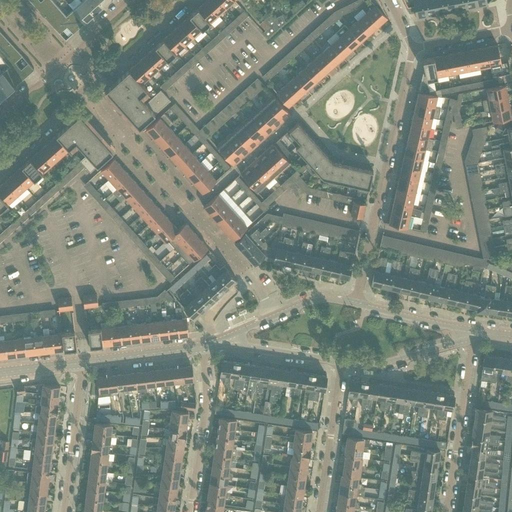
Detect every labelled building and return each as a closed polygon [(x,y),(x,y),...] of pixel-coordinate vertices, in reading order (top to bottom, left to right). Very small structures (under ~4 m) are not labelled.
[(41,0),(35,6),(51,24),(57,19),(60,21),(66,16),(51,0),(41,0)] [(96,0),(83,0),(82,2),(94,15),(103,7),(96,0)] [(219,0),(206,0),(206,1),(218,15),(226,8),(219,0)] [(300,0),(291,9),(293,14),(305,3),(302,0),(300,0)] [(377,26),(387,18),(378,0),(369,0),(374,5),(366,13),(377,26)] [(423,0),(412,0),(416,17),(416,18),(426,16),(423,0)] [(433,0),(423,0),(426,16),(436,14),(433,0)] [(444,0),(433,0),(436,14),(446,12),(444,0)] [(454,0),(444,0),(446,12),(457,10),(454,0)] [(465,0),(454,0),(457,10),(467,8),(465,0)] [(206,1),(198,8),(210,22),(218,15),(206,1)] [(82,2),(73,10),(85,23),(94,15),(82,2)] [(198,8),(190,15),(203,29),(210,22),(198,8)] [(57,19),(51,24),(59,33),(66,27),(73,34),(85,23),(73,10),(66,16),(60,21),(57,19)] [(241,13),(236,18),(239,21),(244,16),(241,13)] [(368,34),(377,26),(366,13),(357,21),(368,34)] [(265,30),(263,31),(268,37),(278,28),(273,19),(270,14),(264,20),(269,27),(265,30)] [(190,15),(181,23),(194,37),(203,29),(190,15)] [(282,15),(273,19),(278,28),(285,22),(285,21),(282,15)] [(233,20),(228,25),(231,29),(236,23),(233,20)] [(259,23),(265,30),(269,27),(264,20),(259,23)] [(359,42),(368,34),(357,21),(348,29),(359,42)] [(181,23),(172,31),(185,45),(194,37),(181,23)] [(225,27),(220,33),(223,36),(228,31),(225,27)] [(351,50),(359,42),(348,29),(339,37),(351,50)] [(172,31),(163,39),(176,53),(185,45),(172,31)] [(335,33),(326,41),(330,45),(342,58),(351,50),(339,37),(335,33)] [(0,37),(0,56),(9,67),(14,62),(15,61),(22,56),(19,53),(3,35),(0,37)] [(217,35),(212,39),(215,43),(220,38),(217,35)] [(163,39),(156,46),(168,60),(176,53),(163,39)] [(210,41),(203,47),(206,51),(213,45),(210,41)] [(342,58),(330,45),(321,53),(333,66),(342,58)] [(498,45),(486,47),(490,66),(491,72),(502,70),(501,64),(501,62),(498,45)] [(156,46),(147,54),(159,68),(168,60),(156,46)] [(486,47),(476,49),(479,68),(490,66),(486,47)] [(201,49),(194,55),(197,59),(204,53),(201,49)] [(476,49),(465,51),(469,70),(479,68),(476,49)] [(465,51),(454,53),(458,72),(469,70),(465,51)] [(324,74),(333,66),(321,53),(312,61),(324,74)] [(454,53),(444,55),(447,74),(458,72),(454,53)] [(147,54),(138,62),(150,76),(159,68),(147,54)] [(444,55),(433,57),(437,76),(447,74),(444,55)] [(192,57),(185,63),(188,67),(195,61),(192,57)] [(422,60),(424,67),(418,91),(430,94),(427,78),(437,76),(433,57),(422,60)] [(315,82),(324,74),(312,61),(303,69),(315,82)] [(9,67),(2,73),(14,86),(34,69),(28,63),(21,69),(14,62),(9,67)] [(138,62),(129,70),(141,84),(150,76),(138,62)] [(183,65),(178,70),(181,74),(186,69),(183,65)] [(306,90),(315,82),(303,69),(294,77),(306,90)] [(129,70),(108,88),(106,91),(139,128),(170,100),(161,90),(156,94),(153,97),(145,103),(140,97),(147,90),(129,70)] [(175,72),(169,78),(172,82),(178,76),(175,72)] [(2,73),(0,75),(0,87),(6,94),(14,86),(2,73)] [(297,98),(306,90),(294,77),(285,85),(297,98)] [(166,80),(160,86),(163,89),(169,84),(166,80)] [(297,98),(285,85),(276,93),(288,106),(297,98)] [(507,95),(505,85),(486,89),(488,99),(507,95)] [(418,91),(416,102),(435,106),(437,96),(430,94),(418,91)] [(282,122),(290,114),(273,95),(265,103),(282,122)] [(509,107),(507,96),(507,95),(488,99),(482,100),(485,112),(491,111),(509,107)] [(416,102),(413,113),(432,117),(432,118),(438,119),(440,108),(435,106),(416,102)] [(256,110),(273,129),(282,122),(265,103),(256,110)] [(491,111),(493,121),(511,118),(509,107),(491,111)] [(248,117),(265,136),(273,129),(256,110),(248,117)] [(168,127),(173,123),(164,113),(146,130),(154,139),(168,126),(168,127)] [(413,113),(411,123),(430,128),(432,118),(432,117),(413,113)] [(90,173),(113,152),(79,115),(56,135),(69,149),(71,152),(72,151),(69,148),(76,142),(87,155),(80,161),(80,162),(83,165),(90,173)] [(240,124),(257,143),(265,136),(248,117),(240,124)] [(308,135),(297,123),(284,134),(295,147),(308,135)] [(411,123),(409,134),(427,138),(430,128),(411,123)] [(509,132),(510,137),(511,136),(511,126),(507,128),(499,123),(495,129),(503,133),(509,132)] [(232,132),(249,151),(257,143),(240,124),(232,132)] [(176,135),(168,127),(168,126),(154,139),(162,148),(176,135)] [(486,127),(474,129),(475,135),(487,133),(486,127)] [(241,158),(249,151),(232,132),(224,139),(241,158)] [(487,133),(475,135),(472,145),(484,143),(487,133)] [(409,134),(406,144),(425,149),(431,151),(433,139),(427,138),(409,134)] [(56,135),(48,143),(60,157),(69,149),(56,135)] [(170,157),(184,144),(176,135),(162,148),(170,157)] [(295,147),(302,154),(315,143),(308,135),(295,147)] [(499,144),(500,148),(511,146),(511,136),(510,137),(511,142),(499,144)] [(241,158),(224,139),(216,146),(233,165),(241,158)] [(48,143),(39,151),(51,165),(60,157),(48,143)] [(302,154),(309,162),(322,150),(315,143),(302,154)] [(484,143),(472,145),(468,155),(480,153),(484,143)] [(178,166),(192,154),(184,144),(170,157),(178,166)] [(273,144),(265,152),(282,171),(290,163),(273,144)] [(406,144),(404,155),(423,159),(425,149),(406,144)] [(500,149),(491,150),(492,156),(505,154),(505,157),(511,155),(511,146),(500,148),(500,149)] [(309,162),(304,166),(306,168),(312,174),(316,170),(316,169),(329,158),(322,150),(309,162)] [(39,151),(30,159),(42,173),(51,165),(39,151)] [(265,152),(257,159),(274,178),(282,171),(265,152)] [(468,155),(466,161),(467,165),(477,163),(477,162),(480,153),(468,155)] [(186,175),(200,163),(192,154),(178,166),(186,175)] [(404,155),(402,165),(420,170),(423,159),(404,155)] [(495,164),(496,169),(511,165),(511,155),(505,157),(506,162),(495,164)] [(109,179),(122,167),(114,158),(101,170),(109,179)] [(323,177),(328,179),(332,161),(329,158),(316,169),(316,170),(323,177)] [(30,159),(22,166),(35,180),(42,173),(30,159)] [(257,159),(249,166),(266,185),(269,189),(277,181),(274,178),(257,159)] [(339,181),(342,164),(332,161),(328,179),(327,184),(338,187),(339,181)] [(186,175),(195,184),(209,172),(200,163),(186,175)] [(477,163),(467,165),(469,174),(479,172),(477,163)] [(339,181),(349,183),(353,166),(342,164),(339,181)] [(402,165),(399,176),(418,180),(420,170),(402,165)] [(508,171),(509,176),(511,175),(511,165),(496,169),(497,173),(508,171)] [(22,166),(13,174),(26,188),(35,180),(22,166)] [(266,185),(249,166),(240,174),(257,193),(266,185)] [(349,183),(358,185),(359,185),(363,168),(353,166),(349,183)] [(109,179),(117,188),(130,176),(122,167),(109,179)] [(358,185),(357,191),(368,194),(373,171),(363,168),(359,185),(358,185)] [(195,184),(202,193),(216,180),(209,172),(195,184)] [(479,172),(469,174),(470,183),(481,181),(479,172)] [(13,174),(4,182),(17,196),(26,188),(13,174)] [(499,182),(500,187),(511,184),(511,175),(509,176),(510,180),(499,182)] [(117,188),(125,197),(138,185),(130,176),(117,188)] [(399,176),(397,188),(415,192),(418,180),(399,176)] [(481,181),(470,183),(472,192),(483,190),(481,181)] [(4,182),(0,185),(0,194),(8,204),(17,196),(4,182)] [(506,196),(511,194),(511,184),(500,187),(500,192),(505,191),(506,196)] [(133,206),(146,194),(138,185),(125,197),(133,206)] [(397,188),(394,199),(413,204),(415,192),(397,188)] [(483,190),(472,192),(474,202),(485,200),(483,190)] [(133,206),(141,215),(154,203),(146,194),(133,206)] [(210,215),(225,202),(217,194),(203,207),(210,215)] [(394,199),(391,211),(410,215),(413,204),(394,199)] [(485,200),(474,202),(476,211),(486,209),(485,200)] [(350,215),(362,218),(365,204),(353,201),(350,215)] [(218,223),(232,210),(225,202),(210,215),(218,223)] [(141,215),(149,224),(162,212),(154,203),(141,215)] [(511,204),(502,206),(504,217),(511,215),(511,204)] [(486,209),(476,211),(478,220),(488,218),(486,209)] [(225,231),(239,219),(232,210),(218,223),(225,231)] [(388,223),(407,228),(411,229),(414,216),(410,215),(391,211),(388,223)] [(149,224),(157,232),(170,221),(162,212),(149,224)] [(291,228),(294,217),(284,215),(282,226),(291,228)] [(291,228),(301,230),(303,219),(294,217),(291,228)] [(488,218),(478,220),(479,230),(490,228),(488,218)] [(225,231),(233,240),(247,227),(239,219),(225,231)] [(310,232),(312,222),(303,219),(301,230),(310,232)] [(167,240),(178,230),(170,221),(157,232),(165,242),(167,240)] [(319,235),(322,224),(312,222),(310,232),(319,235)] [(167,240),(174,248),(193,231),(185,223),(178,230),(167,240)] [(328,237),(331,226),(322,224),(319,235),(328,237)] [(338,239),(340,228),(331,226),(328,237),(338,239)] [(241,249),(248,256),(258,247),(263,243),(260,240),(269,231),(266,227),(260,233),(241,249)] [(347,241),(349,230),(340,228),(338,239),(347,241)] [(490,228),(479,230),(481,239),(492,237),(490,228)] [(242,235),(235,242),(241,249),(260,233),(260,232),(259,232),(256,229),(248,236),(245,233),(242,235)] [(356,243),(359,232),(349,230),(347,241),(356,243)] [(174,248),(181,256),(200,239),(193,231),(174,248)] [(261,258),(274,261),(278,241),(279,238),(276,237),(271,246),(270,250),(263,249),(261,251),(258,247),(248,256),(254,264),(261,258)] [(278,241),(274,261),(283,263),(289,238),(284,237),(283,242),(279,241),(278,241)] [(382,237),(379,247),(390,250),(392,239),(382,237)] [(492,237),(481,239),(483,249),(494,247),(492,237)] [(283,263),(292,265),(295,252),(297,245),(292,244),(293,239),(289,238),(283,263)] [(200,239),(181,256),(189,264),(208,248),(200,239)] [(392,239),(390,250),(399,252),(402,242),(392,239)] [(263,243),(258,247),(261,251),(263,249),(267,245),(264,241),(263,243)] [(295,252),(292,265),(302,267),(305,254),(307,243),(303,242),(302,246),(300,253),(295,252)] [(402,242),(399,252),(408,254),(411,244),(402,242)] [(302,267),(311,269),(314,256),(309,255),(311,244),(307,243),(305,254),(302,267)] [(411,244),(408,254),(418,256),(420,246),(411,244)] [(311,269),(320,272),(326,247),(321,246),(318,257),(314,256),(311,269)] [(420,246),(418,256),(427,259),(429,248),(420,246)] [(320,272),(329,274),(333,261),(327,259),(330,248),(326,247),(320,272)] [(494,247),(483,249),(485,257),(488,256),(495,255),(494,247)] [(429,248),(427,259),(436,261),(439,250),(429,248)] [(329,274),(339,276),(344,252),(340,250),(337,262),(333,261),(329,274)] [(439,250),(436,261),(446,263),(448,252),(439,250)] [(344,252),(339,276),(348,278),(349,278),(348,278),(351,268),(352,265),(354,254),(349,253),(344,252)] [(448,252),(446,263),(455,265),(457,255),(448,252)] [(457,255),(455,265),(463,267),(464,263),(466,257),(457,255)] [(203,257),(198,262),(201,266),(207,261),(203,257)] [(466,257),(464,263),(472,265),(473,258),(466,257)] [(383,258),(379,272),(374,271),(371,283),(371,284),(382,286),(385,273),(388,259),(383,258)] [(473,258),(472,265),(473,265),(472,269),(482,272),(483,267),(485,262),(485,261),(473,258)] [(385,273),(382,286),(391,288),(396,269),(398,261),(393,260),(392,260),(389,274),(385,273)] [(396,269),(391,288),(400,291),(403,277),(400,277),(399,276),(398,276),(401,262),(398,261),(396,269)] [(485,262),(483,267),(492,271),(494,265),(485,262)] [(215,264),(212,267),(229,286),(236,280),(237,279),(236,279),(224,266),(220,269),(215,264)] [(194,265),(189,270),(193,274),(198,269),(194,265)] [(211,273),(208,276),(213,282),(222,292),(229,286),(212,267),(208,270),(211,273)] [(403,277),(400,291),(410,293),(414,273),(415,268),(411,267),(410,267),(407,278),(403,277)] [(414,273),(410,293),(419,295),(422,282),(416,280),(419,269),(415,268),(414,273)] [(430,269),(429,271),(426,283),(422,282),(419,295),(428,297),(432,277),(434,270),(430,269)] [(187,279),(193,274),(189,270),(183,275),(187,279)] [(432,277),(428,297),(437,299),(440,286),(437,285),(436,285),(435,285),(438,271),(434,270),(432,277)] [(453,274),(448,273),(445,287),(440,286),(437,299),(446,301),(453,274)] [(451,282),(446,301),(455,304),(458,290),(455,290),(454,289),(453,289),(456,275),(453,274),(451,281),(451,282)] [(201,276),(198,279),(215,299),(222,292),(213,282),(209,285),(201,276)] [(178,287),(184,282),(180,278),(174,283),(178,287)] [(197,285),(193,289),(198,294),(208,305),(215,299),(198,279),(194,282),(197,285)] [(458,290),(455,304),(465,306),(469,286),(469,285),(470,281),(466,280),(465,280),(463,291),(458,290)] [(469,286),(465,306),(474,308),(475,308),(476,308),(478,296),(477,296),(476,295),(477,295),(474,294),(473,294),(472,293),(475,282),(470,281),(469,285),(469,286)] [(173,292),(178,287),(174,283),(169,288),(173,292)] [(478,296),(476,308),(477,309),(477,310),(487,311),(490,290),(490,286),(487,286),(486,285),(484,297),(479,296),(478,296)] [(498,299),(496,312),(506,314),(509,293),(509,289),(510,286),(505,285),(503,300),(498,299)] [(490,290),(487,311),(496,312),(498,299),(495,298),(494,298),(495,287),(490,286),(490,290)] [(187,288),(183,292),(201,311),(208,305),(198,294),(195,297),(187,288)] [(182,297),(178,300),(185,308),(193,318),(201,311),(183,292),(180,295),(182,297)] [(96,294),(83,296),(84,308),(98,306),(96,294)] [(59,311),(73,309),(71,297),(57,299),(59,311)] [(185,308),(175,309),(176,320),(177,336),(188,334),(187,318),(193,318),(185,308)] [(165,321),(158,322),(159,338),(169,337),(167,321),(166,316),(164,316),(165,321)] [(169,316),(166,316),(167,321),(169,337),(177,336),(176,320),(170,320),(169,316)] [(146,323),(138,324),(140,340),(150,339),(148,323),(147,318),(145,319),(146,323)] [(150,318),(147,318),(148,323),(150,339),(159,338),(158,322),(151,323),(150,318)] [(131,320),(129,321),(129,325),(131,341),(140,340),(138,324),(132,325),(131,320)] [(127,325),(120,326),(122,342),(131,341),(129,325),(129,321),(126,321),(127,325)] [(107,328),(101,329),(103,345),(112,343),(110,323),(107,323),(107,328)] [(113,323),(110,323),(112,343),(122,342),(120,326),(114,327),(113,323)] [(100,328),(88,329),(90,346),(103,345),(101,329),(100,328)] [(49,334),(42,335),(45,352),(54,351),(52,334),(51,330),(49,330),(49,334)] [(54,330),(51,330),(52,334),(54,351),(64,349),(64,347),(62,333),(54,334),(54,330)] [(62,333),(64,349),(76,348),(74,331),(62,333)] [(30,336),(24,337),(26,354),(35,353),(33,336),(33,332),(30,333),(30,336)] [(35,332),(33,332),(33,336),(35,353),(45,352),(42,335),(36,336),(35,332)] [(12,339),(5,340),(7,356),(16,355),(14,339),(13,334),(11,335),(12,339)] [(16,334),(13,334),(14,339),(16,355),(26,354),(24,337),(17,338),(16,334)] [(482,369),(481,380),(486,381),(490,381),(494,356),(485,355),(482,369)] [(497,371),(501,371),(503,358),(494,356),(490,381),(495,382),(497,371)] [(504,383),(509,384),(511,364),(511,359),(503,358),(501,371),(506,372),(504,383)] [(224,386),(229,387),(232,362),(222,360),(220,374),(225,375),(224,386)] [(232,362),(230,375),(231,375),(235,376),(233,388),(238,388),(241,363),(232,362)] [(244,377),(249,378),(251,365),(241,363),(238,388),(242,389),(244,377)] [(249,378),(247,390),(252,390),(251,399),(255,400),(256,391),(260,366),(251,365),(249,378)] [(192,366),(183,367),(185,387),(189,386),(188,381),(194,380),(192,366)] [(260,366),(256,391),(262,392),(263,380),(268,381),(270,367),(260,366)] [(183,367),(173,368),(175,382),(180,382),(180,387),(185,387),(183,367)] [(268,381),(267,388),(271,388),(269,402),(274,402),(275,398),(275,394),(279,369),(270,367),(268,381)] [(173,368),(164,369),(166,389),(170,389),(169,383),(175,382),(173,368)] [(164,369),(154,371),(156,385),(160,384),(161,390),(166,389),(164,369)] [(282,383),(286,384),(288,370),(279,369),(275,394),(281,394),(282,383)] [(286,384),(285,395),(294,396),(298,372),(288,370),(286,384)] [(154,371),(146,372),(148,391),(151,391),(150,385),(156,385),(154,371)] [(146,372),(136,373),(138,392),(148,391),(146,372)] [(301,386),(305,387),(307,373),(298,372),(294,396),(299,397),(301,386)] [(136,373),(126,374),(129,394),(138,392),(136,373)] [(305,387),(304,391),(309,392),(307,407),(312,408),(313,400),(317,375),(307,373),(305,387)] [(126,374),(117,375),(119,389),(123,389),(123,394),(129,394),(126,374)] [(107,376),(110,396),(114,396),(114,398),(119,397),(119,389),(117,375),(107,376)] [(317,375),(313,400),(318,400),(318,397),(323,398),(327,376),(317,375)] [(98,397),(110,396),(107,376),(97,378),(99,392),(98,397)] [(350,380),(348,397),(352,398),(351,405),(356,406),(358,395),(360,381),(350,380)] [(361,407),(366,407),(370,383),(360,381),(358,395),(362,395),(361,407)] [(372,397),(377,398),(379,384),(370,383),(366,407),(370,408),(372,397)] [(42,394),(42,395),(58,397),(60,386),(43,384),(38,385),(37,394),(42,394)] [(380,409),(385,410),(389,385),(379,384),(377,398),(381,398),(380,409)] [(391,400),(396,400),(398,387),(389,385),(385,410),(389,411),(391,400)] [(398,412),(403,413),(407,388),(398,387),(396,400),(400,401),(398,412)] [(409,402),(414,403),(416,390),(407,388),(403,413),(408,414),(409,402)] [(417,415),(422,416),(426,391),(416,390),(414,403),(419,404),(417,415)] [(428,405),(433,406),(435,392),(426,391),(422,416),(426,417),(428,405)] [(436,418),(441,419),(444,394),(435,392),(433,406),(438,407),(436,418)] [(441,414),(441,419),(445,419),(446,416),(451,417),(451,415),(452,409),(454,395),(444,394),(442,412),(441,414)] [(36,400),(36,402),(41,403),(57,405),(57,404),(58,397),(42,395),(41,400),(36,400)] [(36,402),(35,412),(40,413),(56,415),(57,415),(58,412),(59,405),(57,405),(41,403),(36,402)] [(263,414),(262,421),(270,422),(271,415),(270,415),(271,407),(264,406),(263,414)] [(505,422),(506,417),(491,415),(492,410),(477,408),(477,407),(476,407),(475,418),(505,422)] [(166,416),(166,419),(187,422),(188,412),(178,411),(172,410),(171,417),(166,416)] [(34,418),(34,422),(55,425),(56,415),(40,413),(39,419),(34,418)] [(220,417),(219,426),(234,429),(239,429),(239,427),(235,426),(236,419),(220,417)] [(344,418),(342,433),(350,434),(352,419),(344,418)] [(489,424),(504,426),(505,422),(475,418),(473,427),(489,429),(489,424)] [(171,429),(186,431),(187,422),(166,419),(165,421),(170,422),(169,428),(171,429)] [(34,422),(34,424),(38,425),(37,432),(54,434),(55,425),(34,422)] [(96,423),(94,432),(110,434),(115,435),(116,430),(111,429),(112,425),(106,424),(96,423)] [(219,426),(217,436),(234,438),(238,439),(238,436),(233,435),(234,429),(219,426)] [(473,427),(472,437),(499,440),(499,435),(488,434),(489,429),(473,427)] [(165,435),(165,438),(168,438),(169,438),(184,441),(185,441),(186,436),(187,431),(186,431),(171,429),(170,435),(170,436),(165,435)] [(290,434),(290,437),(311,440),(312,431),(296,429),(295,435),(290,434)] [(32,438),(32,441),(53,443),(54,434),(37,432),(37,438),(32,438)] [(94,432),(93,441),(109,443),(110,441),(110,439),(110,437),(115,437),(115,435),(110,434),(94,432)] [(217,436),(216,445),(237,448),(237,446),(233,445),(234,438),(217,436)] [(348,436),(346,446),(367,449),(367,446),(363,445),(364,439),(357,438),(348,436)] [(294,441),(293,447),(294,448),(309,450),(311,440),(290,437),(289,440),(294,441)] [(472,437),(470,446),(486,448),(487,443),(498,445),(499,440),(472,437)] [(162,443),(161,447),(183,450),(184,441),(169,438),(168,438),(167,444),(162,443)] [(32,441),(30,450),(51,453),(53,443),(32,441)] [(92,441),(91,451),(107,452),(108,446),(113,447),(113,444),(109,443),(93,441),(92,441)] [(216,445),(214,454),(235,457),(237,448),(216,445)] [(145,447),(139,446),(138,454),(145,455),(146,447),(145,447)] [(345,456),(346,456),(346,455),(361,458),(362,450),(366,451),(367,449),(346,446),(345,456)] [(472,446),(471,456),(484,458),(485,452),(496,454),(497,449),(486,448),(470,446),(471,447),(471,446),(472,446)] [(166,451),(165,457),(181,459),(183,450),(161,447),(161,450),(166,451)] [(288,455),(288,456),(308,459),(309,460),(311,450),(309,450),(294,448),(294,449),(293,454),(289,454),(288,455)] [(426,448),(425,453),(411,451),(410,456),(438,460),(440,450),(426,448)] [(30,450),(29,460),(50,462),(51,453),(30,450)] [(92,451),(91,460),(111,463),(111,461),(107,460),(108,453),(107,453),(107,452),(91,451),(92,451)] [(214,454),(213,464),(229,466),(230,460),(235,461),(235,457),(214,454)] [(346,456),(345,464),(364,467),(364,465),(360,464),(361,458),(346,455),(346,456)] [(158,456),(157,463),(159,463),(159,465),(180,468),(181,459),(165,457),(158,456)] [(287,456),(286,459),(291,460),(290,465),(291,465),(307,468),(308,460),(308,459),(288,456),(287,456)] [(410,456),(410,460),(417,462),(416,467),(423,468),(437,470),(438,460),(410,456)] [(498,469),(499,464),(484,462),(484,458),(471,456),(470,465),(498,469)] [(29,460),(29,462),(34,462),(32,473),(40,474),(41,471),(49,472),(50,462),(29,460)] [(91,460),(90,469),(106,471),(107,466),(110,466),(111,463),(91,460)] [(213,464),(212,473),(232,477),(232,474),(228,473),(229,466),(213,464)] [(345,464),(343,474),(358,476),(359,470),(364,470),(364,467),(345,464)] [(163,469),(162,476),(178,478),(180,468),(159,465),(158,468),(163,469)] [(285,472),(284,474),(305,477),(307,468),(290,465),(289,473),(285,472)] [(482,471),(497,474),(498,469),(470,465),(468,475),(482,477),(482,471)] [(411,470),(410,475),(415,476),(435,479),(437,470),(423,468),(416,467),(416,471),(411,470)] [(90,469),(89,479),(109,481),(109,479),(105,479),(106,471),(90,469)] [(28,472),(26,482),(47,485),(49,475),(49,472),(41,471),(40,474),(32,473),(28,472)] [(212,473),(210,483),(226,485),(227,479),(231,479),(232,479),(232,477),(212,473)] [(288,479),(288,484),(304,486),(305,477),(284,474),(284,478),(288,479)] [(342,474),(341,483),(361,486),(362,483),(357,483),(358,476),(343,474),(342,474)] [(410,475),(410,480),(414,480),(414,481),(413,485),(420,486),(434,488),(435,479),(415,476),(410,475)] [(468,475),(467,484),(495,488),(496,483),(492,483),(487,482),(488,477),(482,477),(468,475)] [(157,481),(156,484),(177,487),(178,478),(162,476),(161,482),(157,481)] [(89,479),(87,489),(103,491),(104,484),(108,484),(109,481),(89,479)] [(31,485),(30,492),(46,494),(47,485),(26,482),(26,485),(31,485)] [(210,483),(209,493),(229,496),(230,493),(225,492),(226,485),(210,483)] [(341,483),(339,493),(355,495),(356,488),(361,489),(361,486),(341,483)] [(160,488),(159,494),(159,498),(175,500),(176,497),(177,487),(156,484),(156,487),(160,488)] [(280,484),(279,493),(281,493),(302,496),(304,486),(288,484),(287,485),(280,484)] [(480,490),(494,492),(495,488),(467,484),(465,493),(479,495),(480,490)] [(408,489),(408,494),(433,498),(434,488),(420,486),(420,491),(408,489)] [(87,489),(86,498),(106,501),(107,498),(103,498),(103,491),(87,489)] [(25,497),(24,501),(45,503),(46,494),(30,492),(29,498),(25,497)] [(209,493),(205,511),(222,511),(224,498),(229,499),(229,496),(209,493)] [(286,497),(285,503),(301,506),(302,496),(281,493),(281,496),(286,497)] [(339,493),(338,502),(358,505),(359,502),(354,502),(355,495),(339,493)] [(493,502),(489,501),(478,499),(479,495),(465,493),(464,503),(492,507),(493,502)] [(418,500),(417,505),(431,507),(433,498),(408,494),(407,498),(418,500)] [(86,498),(85,508),(101,510),(102,503),(106,504),(106,501),(86,498)] [(153,503),(153,507),(174,510),(175,500),(159,498),(158,504),(153,503)] [(24,504),(23,510),(28,510),(39,511),(44,511),(45,503),(24,501),(24,504)] [(338,502),(336,511),(340,511),(352,511),(353,507),(358,508),(358,505),(338,502)] [(279,509),(278,511),(300,511),(301,506),(285,503),(284,510),(279,509)] [(491,511),(492,507),(464,503),(462,511),(476,511),(477,509),(491,511)]
